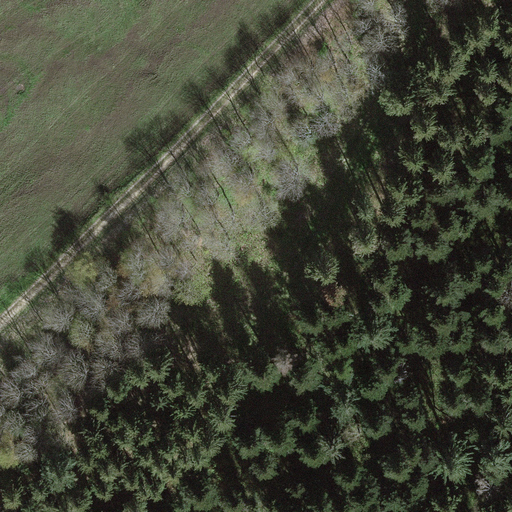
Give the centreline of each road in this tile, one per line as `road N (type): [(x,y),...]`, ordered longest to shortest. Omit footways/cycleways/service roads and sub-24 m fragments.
road 1 (track): [(412,0),(373,127),(264,319),(243,377),(259,391),(272,390),(389,341),(511,331)]
road 2 (track): [(0,325),(320,0)]
